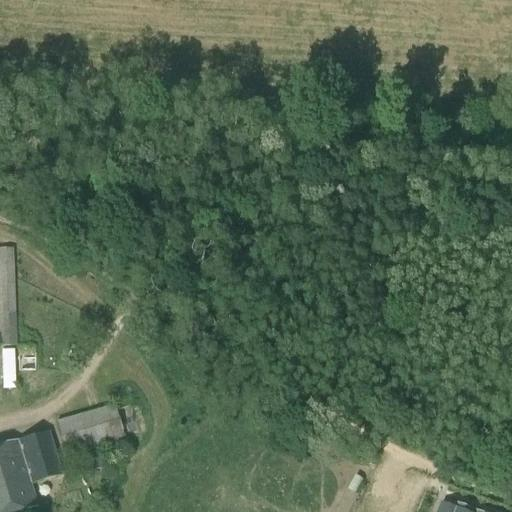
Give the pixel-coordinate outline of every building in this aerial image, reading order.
[(0,347),(16,347),(13,251),(0,251),(0,347)] [(0,349),(0,388),(13,388),(12,349),(0,349)] [(27,376),(33,376),(33,370),(35,370),(34,350),(20,350),(20,370),(26,370),(27,376)] [(140,435),(139,432),(131,408),(115,413),(113,406),(56,424),(66,455),(67,459),(140,435)] [(0,511),(15,511),(37,506),(30,484),(60,475),(48,432),(0,445),(0,511)] [(79,459),(84,478),(101,474),(97,455),(79,459)]
